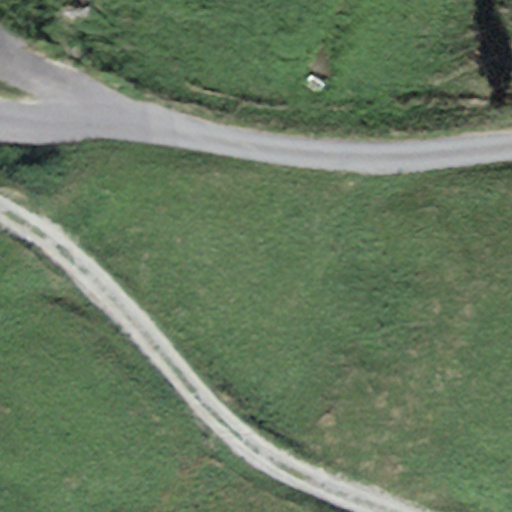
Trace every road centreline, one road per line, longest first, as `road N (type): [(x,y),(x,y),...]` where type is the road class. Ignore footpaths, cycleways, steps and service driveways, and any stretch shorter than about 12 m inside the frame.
road 1 (unclassified): [(511,157),(284,163),(148,137),(0,123)]
road 2 (track): [(0,215),(37,234),(246,442),(378,511)]
